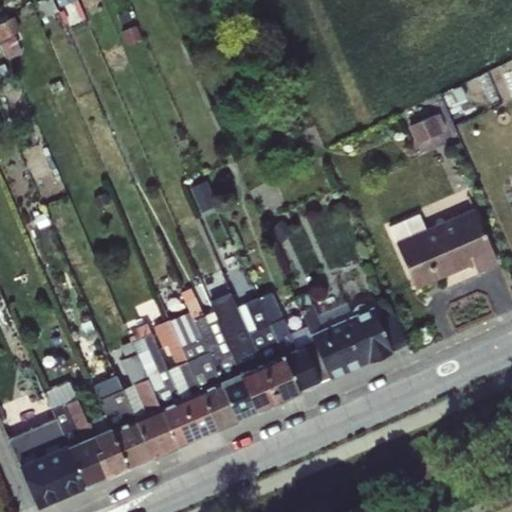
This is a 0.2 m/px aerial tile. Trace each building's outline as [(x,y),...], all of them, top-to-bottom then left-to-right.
[(14,16),(0,22),(0,35),(2,40),(14,34),(21,30),(14,16)] [(138,25),(122,31),(127,45),(142,39),(138,25)] [(14,34),(2,40),(9,56),(21,50),(14,34)] [(434,114),(409,126),(416,143),(442,131),(434,114)] [(228,166),(218,172),(228,187),(238,180),(228,166)] [(424,228),(395,241),(415,287),(474,262),(478,271),(497,262),(473,207),(424,228)] [(46,213),(37,217),(41,228),(50,224),(46,213)] [(389,226),(395,241),(424,228),(418,214),(389,226)] [(213,312),(218,323),(233,315),(243,336),(248,333),(255,330),(245,304),(236,305),(230,290),(211,299),(213,312)] [(303,345),(319,379),(329,375),(310,333),(306,325),(289,333),(271,292),(259,297),(282,354),(283,354),(303,345)] [(299,309),(311,304),(307,294),(296,299),(299,309)] [(282,354),(259,297),(245,304),(255,330),(248,333),(261,364),(265,363),(282,354)] [(351,313),(351,311),(347,301),(316,315),(322,328),(351,315),(351,313)] [(187,305),(189,312),(220,380),(238,372),(218,323),(213,312),(202,317),(195,302),(187,305)] [(351,315),(371,307),(370,306),(369,305),(367,304),(366,304),(364,303),(363,303),(361,303),(359,303),(358,303),(357,304),(355,305),(353,307),(352,308),(352,309),(351,311),(351,313),(351,315)] [(322,328),(316,315),(311,304),(299,309),(306,325),(310,333),(322,328)] [(310,333),(329,375),(330,377),(390,350),(377,321),(371,307),(351,315),(322,328),(310,333)] [(170,320),(200,392),(220,383),(219,380),(220,380),(189,312),(170,320)] [(377,321),(390,350),(407,343),(395,313),(377,321)] [(261,364),(248,333),(243,336),(233,315),(218,323),(238,372),(239,374),(261,364)] [(181,400),(200,392),(170,320),(154,326),(163,346),(167,344),(176,364),(166,369),(180,401),(181,400)] [(131,341),(159,409),(161,408),(180,401),(166,369),(158,347),(150,331),(131,341)] [(135,419),(159,409),(131,341),(121,345),(126,357),(121,360),(139,399),(127,404),(134,420),(135,419)] [(303,345),(283,354),(298,389),(319,379),(303,345)] [(282,354),(265,363),(280,397),(298,389),(283,354),(282,354)] [(261,364),(239,374),(256,408),(280,397),(265,363),(261,364)] [(220,383),(235,418),(256,408),(239,374),(238,372),(220,380),(219,380),(220,383)] [(121,425),(134,420),(127,404),(115,375),(101,382),(121,425)] [(51,409),(76,398),(68,380),(42,392),(51,409)] [(109,428),(121,425),(101,382),(92,383),(104,410),(104,415),(109,427),(109,428)] [(200,392),(215,426),(235,418),(220,383),(200,392)] [(200,392),(181,400),(196,435),(215,426),(200,392)] [(51,409),(55,417),(67,446),(88,437),(108,428),(104,415),(87,423),(76,398),(51,409)] [(180,401),(161,408),(176,444),(196,435),(181,400),(180,401)] [(135,419),(152,455),(176,444),(161,408),(159,409),(135,419)] [(55,417),(8,438),(37,505),(84,484),(67,446),(55,417)] [(110,429),(127,466),(152,455),(135,419),(134,420),(121,425),(110,429)] [(108,428),(88,437),(105,476),(127,466),(110,429),(109,428),(109,427),(108,428)] [(88,437),(67,446),(84,484),(84,485),(105,476),(88,437)]
